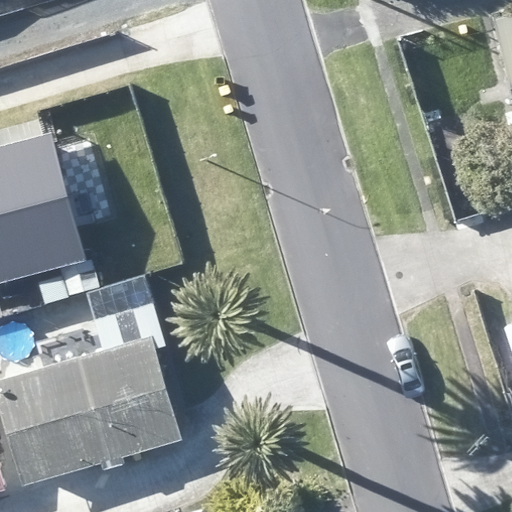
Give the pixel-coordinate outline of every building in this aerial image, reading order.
[(511,10),(502,13),(511,51),(511,10)] [(75,293),(95,287),(105,286),(97,253),(91,255),(59,131),(51,134),(46,115),(0,127),(0,278),(67,262),(75,293)] [(42,308),(0,320),(0,357),(52,343),(42,308)] [(188,434),(180,407),(156,331),(140,335),(2,380),(32,477),(35,483),(188,434)] [(0,486),(12,482),(0,443),(0,486)]
